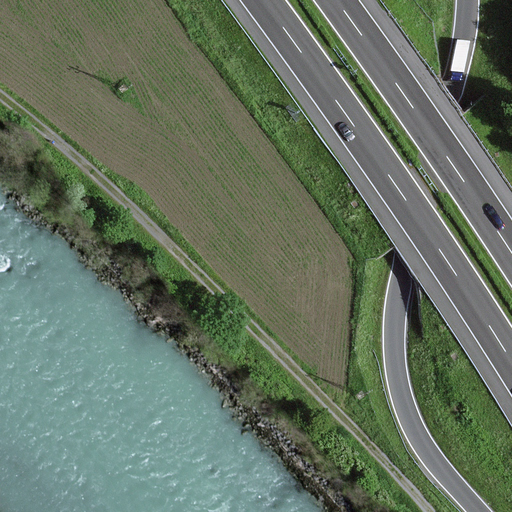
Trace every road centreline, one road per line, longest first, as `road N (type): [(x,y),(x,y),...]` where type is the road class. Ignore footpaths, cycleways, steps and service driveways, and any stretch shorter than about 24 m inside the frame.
road 1 (track): [(0,95),(151,222),(429,511)]
road 2 (motorway): [(467,0),(459,63),(407,250),(394,355),(412,425),(479,511)]
road 3 (motorway): [(261,0),(511,362)]
road 4 (motorway): [(511,252),(332,0)]
